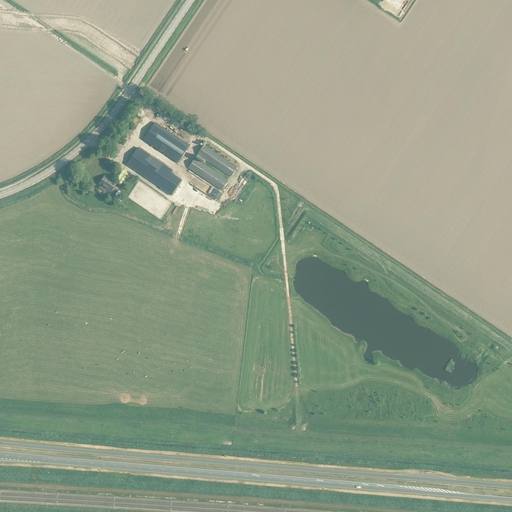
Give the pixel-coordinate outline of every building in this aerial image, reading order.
[(177,163),(188,146),(154,123),(143,140),(177,163)] [(230,177),(236,168),(203,145),(196,155),(230,177)] [(138,148),(126,165),(160,188),(162,185),(170,173),(171,171),(138,148)] [(221,190),(227,181),(194,159),(187,168),(221,190)] [(110,192),(115,184),(104,176),(99,184),(110,192)]
